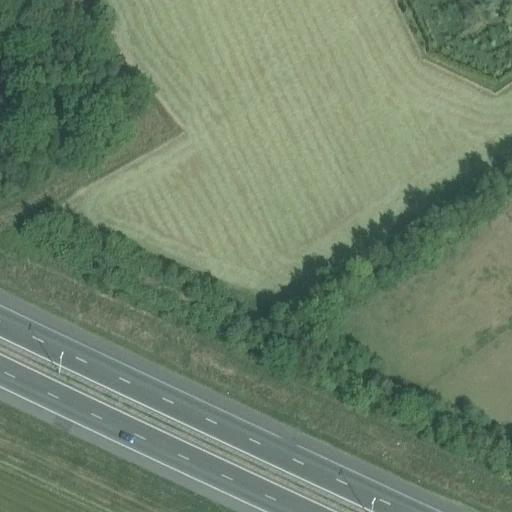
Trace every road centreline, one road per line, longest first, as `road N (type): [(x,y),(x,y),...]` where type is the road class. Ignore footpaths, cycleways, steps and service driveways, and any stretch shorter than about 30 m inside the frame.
road 1 (motorway): [(432,511),(0,305)]
road 2 (motorway): [(0,360),(323,511)]
